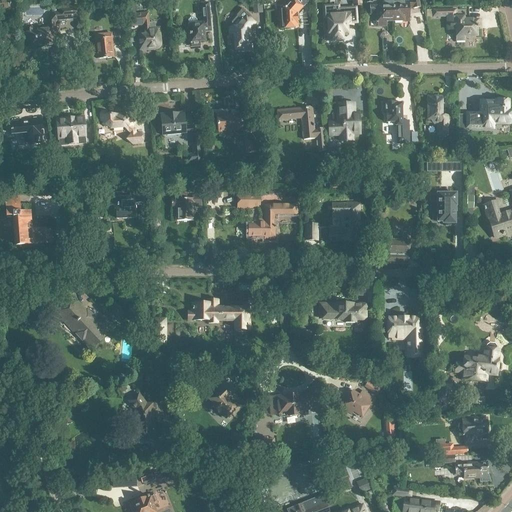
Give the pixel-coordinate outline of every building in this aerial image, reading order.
[(12,0),(0,0),(0,11),(13,10),(12,0)] [(261,0),(252,0),(254,14),(263,13),(261,0)] [(290,0),(283,9),(279,9),(280,19),(281,28),(281,29),(297,28),(296,13),(302,7),(303,8),(305,5),(309,5),(309,0),(290,0)] [(364,0),(365,3),(369,3),(369,15),(377,15),(377,27),(386,26),(386,22),(393,22),(393,3),(392,0),(364,0)] [(393,3),(393,22),(409,22),(408,8),(412,8),(413,9),(420,8),(418,0),(410,0),(411,0),(408,0),(408,3),(393,3)] [(210,31),(209,25),(210,25),(208,3),(200,4),(202,22),(197,23),(196,20),(194,18),(190,18),(188,20),(189,25),(184,26),(185,35),(189,35),(191,47),(200,46),(199,42),(204,42),(203,32),(210,31)] [(20,6),(13,7),(14,10),(15,21),(22,20),(22,10),(21,10),(20,6)] [(31,27),(24,35),(27,37),(28,48),(54,45),(53,37),(56,37),(56,31),(60,31),(59,25),(55,26),(55,23),(57,20),(81,18),(80,6),(57,8),(57,12),(53,13),(46,21),(47,27),(43,27),(44,30),(36,31),(31,27)] [(230,27),(229,27),(230,35),(233,35),(235,50),(241,50),(241,52),(251,51),(249,28),(253,23),(249,20),(251,17),(241,9),(235,16),(230,22),(230,27)] [(329,41),(341,40),(341,33),(347,33),(346,26),(352,26),(352,17),(353,16),(353,9),(345,9),(345,12),(339,12),(340,15),(338,15),(338,9),(327,10),(327,16),(329,41)] [(456,9),(432,10),(432,17),(432,18),(447,18),(447,31),(456,31),(456,41),(464,41),(464,38),(476,37),(476,29),(477,29),(477,22),(465,22),(465,16),(457,17),(456,9)] [(138,36),(139,50),(160,48),(158,28),(150,29),(148,13),(127,15),(128,28),(143,26),(144,35),(138,36)] [(123,17),(115,18),(116,28),(124,27),(123,17)] [(109,34),(94,35),(96,59),(113,57),(111,39),(109,39),(109,34)] [(0,47),(3,51),(10,44),(0,35),(0,47)] [(66,78),(58,78),(58,79),(59,88),(69,87),(68,83),(68,80),(68,77),(66,78)] [(441,98),(428,98),(427,124),(436,124),(438,124),(437,136),(448,136),(448,116),(441,116),(441,98)] [(383,103),(383,113),(385,113),(386,123),(395,123),(395,126),(396,126),(397,136),(397,145),(409,144),(409,136),(409,130),(409,121),(402,121),(401,103),(394,103),(393,101),(389,101),(387,103),(383,103)] [(494,124),(509,125),(509,120),(510,120),(510,111),(509,111),(509,101),(480,101),(479,113),(466,113),(466,116),(459,116),(459,132),(468,132),(468,129),(494,130),(494,124)] [(354,142),(353,135),(359,134),(358,109),(349,109),(349,104),(336,105),(337,122),(328,123),(329,137),(338,136),(339,142),(354,142)] [(302,119),(304,140),(315,139),(312,108),(277,112),(278,121),(302,119)] [(109,116),(108,113),(106,112),(105,112),(104,111),(104,112),(102,112),(101,113),(100,114),(100,117),(99,117),(99,122),(109,130),(123,128),(130,135),(126,140),(132,146),(143,145),(141,133),(136,133),(136,130),(132,126),(134,123),(123,114),(109,116)] [(193,155),(187,155),(188,164),(202,163),(199,127),(184,128),(182,114),(160,116),(162,136),(191,133),(193,155)] [(238,136),(246,135),(248,154),(256,153),(254,129),(243,130),(241,115),(226,116),(226,114),(216,115),(218,133),(235,131),(235,133),(238,136)] [(86,138),(84,116),(55,119),(57,140),(66,140),(66,146),(78,145),(78,139),(86,138)] [(27,133),(29,146),(44,145),(42,130),(39,131),(38,118),(26,119),(27,121),(9,123),(10,135),(27,133)] [(315,130),(314,130),(314,132),(315,136),(315,138),(316,138),(317,141),(316,141),(316,147),(317,147),(318,152),(326,152),(324,129),(315,129),(315,130)] [(53,159),(51,146),(42,147),(42,152),(40,153),(41,160),(53,159)] [(464,161),(464,150),(455,150),(455,161),(464,161)] [(427,164),(427,172),(442,172),(441,164),(427,164)] [(339,166),(330,167),(332,185),(341,184),(339,166)] [(100,178),(82,179),(82,188),(100,187),(100,178)] [(92,189),(84,189),(84,202),(92,202),(92,189)] [(106,189),(94,189),(95,199),(95,204),(103,203),(103,199),(106,199),(106,195),(112,195),(111,189),(106,189)] [(511,190),(510,191),(511,196),(511,211),(501,215),(497,201),(483,206),(494,238),(511,232),(511,190)] [(116,213),(116,219),(136,219),(135,204),(145,204),(145,191),(135,191),(130,191),(130,197),(112,197),(112,202),(106,202),(107,211),(114,210),(114,213),(116,213)] [(260,207),(259,192),(237,193),(237,210),(249,209),(253,208),(260,207)] [(17,194),(5,195),(7,219),(12,218),(14,246),(51,243),(50,228),(31,230),(30,213),(19,214),(17,194)] [(177,199),(171,199),(171,208),(175,208),(175,221),(194,221),(194,209),(201,209),(201,204),(201,196),(192,196),(192,199),(187,199),(187,194),(178,194),(177,199)] [(385,212),(384,194),(376,195),(376,213),(385,212)] [(456,207),(456,194),(437,194),(437,196),(430,196),(430,214),(436,214),(437,223),(442,223),(442,225),(445,224),(445,227),(453,227),(453,224),(455,224),(455,207),(456,207)] [(342,217),(341,229),(329,229),(329,240),(343,240),(343,241),(358,242),(359,204),(347,203),(347,205),(332,205),(332,217),(342,217)] [(275,240),(275,237),(277,236),(277,232),(276,230),(275,230),(275,215),(299,215),(299,204),(269,205),(269,207),(264,207),(264,221),(259,221),(259,225),(249,225),(248,237),(264,237),(264,241),(275,240)] [(318,225),(306,225),(305,241),(317,241),(318,225)] [(382,238),(386,241),(385,264),(408,264),(408,255),(409,255),(410,233),(403,233),(403,240),(394,239),(394,240),(392,240),(392,235),(389,232),(386,232),(382,235),(382,238)] [(104,331),(122,314),(115,306),(97,323),(97,322),(95,324),(91,319),(93,318),(86,310),(84,312),(71,297),(54,312),(65,323),(90,350),(106,335),(107,334),(104,331)] [(208,324),(217,324),(217,321),(235,321),(235,332),(246,332),(246,310),(217,310),(217,301),(208,301),(208,305),(192,305),(192,312),(189,312),(189,321),(208,321),(208,324)] [(365,305),(323,305),(323,320),(346,320),(346,323),(355,323),(355,320),(365,320),(365,305)] [(418,325),(418,317),(407,318),(407,315),(400,315),(400,318),(388,318),(389,322),(387,323),(387,325),(389,326),(389,330),(387,330),(387,333),(389,334),(389,338),(392,338),(392,340),(407,340),(408,358),(423,357),(422,325),(418,325)] [(165,346),(165,321),(154,321),(154,346),(165,346)] [(496,377),(497,373),(500,370),(501,365),(498,361),(499,350),(497,350),(497,347),(494,344),(489,344),(486,346),(486,349),(483,349),(482,356),(478,356),(477,360),(463,358),(463,364),(455,364),(454,374),(461,375),(461,381),(486,383),(487,376),(496,377)] [(178,366),(172,361),(167,365),(173,371),(178,366)] [(364,387),(377,396),(382,387),(370,379),(364,387)] [(214,405),(212,407),(218,414),(221,411),(228,418),(238,407),(212,382),(202,392),(214,405)] [(127,389),(128,388),(125,383),(117,388),(121,394),(127,390),(127,389)] [(451,404),(452,385),(437,383),(436,403),(451,404)] [(352,392),(342,408),(351,414),(353,411),(361,417),(373,398),(362,391),(359,397),(352,392)] [(139,393),(127,401),(133,411),(135,430),(137,440),(144,439),(149,438),(153,438),(150,413),(159,412),(158,403),(146,404),(139,393)] [(272,415),(280,414),(280,417),(298,416),(298,413),(308,412),(306,395),(270,398),(272,415)] [(430,409),(417,409),(417,418),(430,417),(430,409)] [(469,413),(461,414),(462,425),(464,445),(473,444),(473,439),(487,437),(485,417),(469,418),(469,413)] [(394,419),(385,419),(386,437),(395,437),(394,419)] [(253,456),(276,455),(274,439),(268,439),(268,437),(259,438),(259,440),(252,440),(253,456)] [(312,443),(313,451),(327,450),(326,441),(312,443)] [(436,446),(435,446),(436,457),(468,455),(467,447),(453,448),(453,444),(445,445),(436,446)] [(444,467),(443,464),(455,464),(455,456),(443,457),(430,458),(431,468),(444,467)] [(480,482),(489,481),(490,482),(488,474),(487,474),(487,473),(487,463),(454,465),(455,475),(463,475),(463,479),(480,478),(480,482)] [(152,479),(149,472),(139,476),(142,483),(152,479)] [(155,480),(169,479),(168,472),(154,473),(155,480)] [(341,492),(352,488),(347,477),(337,481),(341,492)] [(356,483),(361,494),(371,490),(367,478),(356,483)] [(410,491),(392,488),(392,495),(410,498),(410,491)] [(328,511),(327,508),(335,504),(330,492),(308,502),(287,510),(288,511),(328,511)] [(135,505),(131,507),(132,511),(154,511),(152,506),(158,504),(154,493),(148,496),(134,502),(134,503),(135,505)] [(438,503),(404,499),(402,511),(432,511),(433,509),(437,509),(438,503)]
